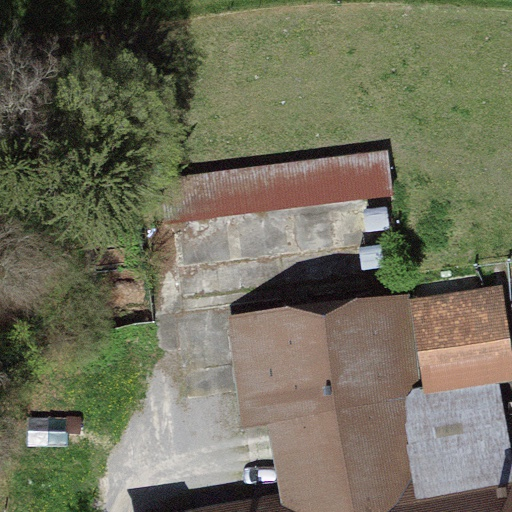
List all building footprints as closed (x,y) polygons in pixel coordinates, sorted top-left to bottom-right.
[(177,213),(394,179),(388,136),(171,170),(177,213)] [(494,298),(423,308),(427,345),(422,346),(429,398),(493,390),(496,389),(504,373),(494,298)] [(283,417),(403,402),(392,309),(235,328),(242,384),(263,381),(267,413),(282,411),(283,417)] [(403,402),(283,417),(300,511),(511,511),(511,485),(510,486),(493,390),(429,398),(403,402)] [(65,445),(66,419),(30,419),(30,445),(65,445)]
